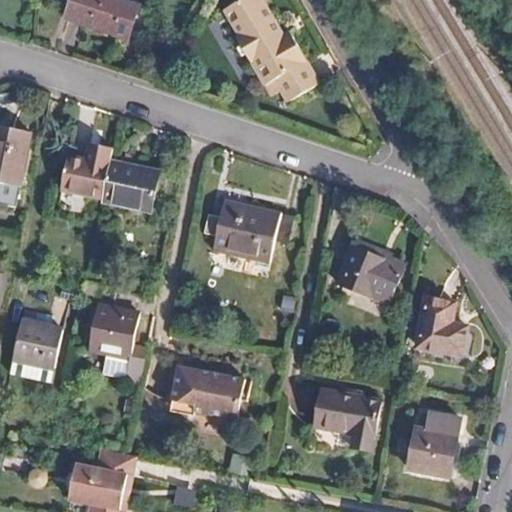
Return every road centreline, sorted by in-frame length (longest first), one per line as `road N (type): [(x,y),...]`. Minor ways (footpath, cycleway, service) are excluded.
road 1 (residential): [(437,199),(0,54)]
road 2 (residential): [(437,199),(319,0)]
road 3 (unknown): [(352,511),(143,470)]
road 4 (residential): [(437,199),(511,315)]
